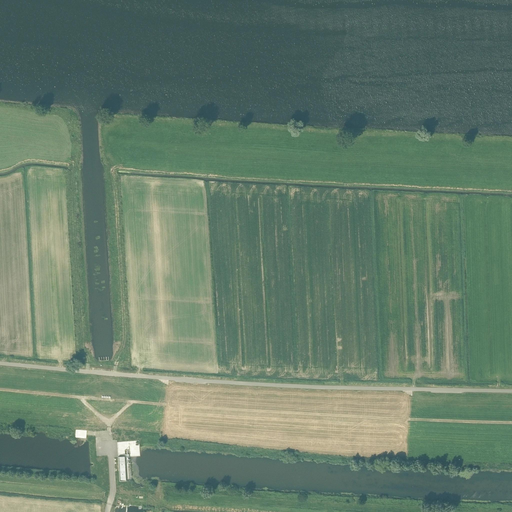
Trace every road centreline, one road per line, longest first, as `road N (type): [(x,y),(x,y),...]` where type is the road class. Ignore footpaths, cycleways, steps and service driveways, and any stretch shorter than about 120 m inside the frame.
road 1 (tertiary): [(511,391),(131,375)]
road 2 (tertiary): [(0,363),(131,375)]
